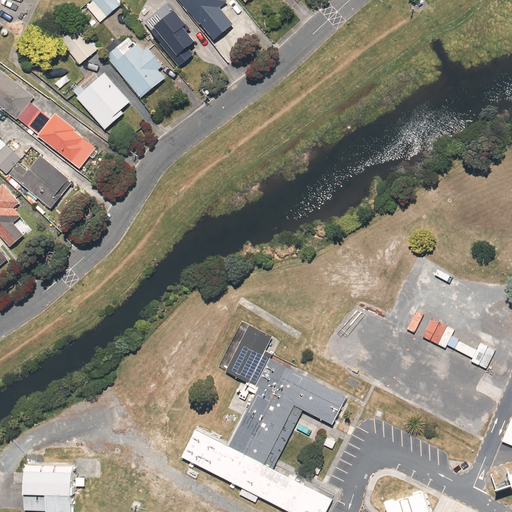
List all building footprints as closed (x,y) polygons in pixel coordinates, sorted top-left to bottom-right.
[(122,5),(118,0),(93,0),(86,6),(100,23),(122,5)] [(230,1),(228,0),(181,0),(201,24),(202,23),(216,40),(235,24),(222,8),(230,1)] [(190,48),(197,41),(187,29),(192,25),(176,6),(173,9),(168,3),(150,18),(148,16),(140,22),(179,69),(196,55),(190,48)] [(81,65),(99,50),(80,27),(61,42),(81,65)] [(126,54),(137,45),(130,37),(119,46),(126,54)] [(119,46),(107,56),(143,97),(166,78),(159,70),(165,65),(151,48),(150,47),(145,51),(139,44),(137,45),(126,54),(119,46)] [(0,105),(18,120),(19,118),(32,102),(36,97),(0,68),(0,105)] [(80,97),(101,79),(95,73),(75,91),(80,97)] [(80,97),(79,98),(107,129),(125,113),(123,110),(132,102),(107,73),(101,79),(80,97)] [(41,110),(32,102),(19,118),(29,126),(41,110)] [(53,119),(41,110),(29,126),(40,135),(53,119)] [(84,148),(80,145),(85,138),(76,131),(78,129),(57,113),(53,119),(40,135),(40,136),(73,162),(84,148)] [(98,148),(85,138),(80,145),(84,148),(73,162),(82,169),(98,148)] [(21,158),(8,145),(0,153),(0,167),(7,174),(21,158)] [(75,182),(43,155),(30,171),(20,163),(11,174),(53,208),(75,182)] [(22,202),(5,183),(0,187),(0,234),(12,247),(32,230),(21,218),(22,216),(15,208),(22,202)] [(470,354),(496,367),(511,334),(511,302),(392,242),(396,234),(369,221),(308,345),(478,430),(490,404),(437,378),(440,372),(446,375),(452,364),(441,359),(446,349),(451,351),(461,331),(454,328),(460,315),(483,326),(470,354)] [(0,246),(0,267),(10,258),(0,246)] [(274,331),(250,319),(225,368),(256,384),(226,441),(195,426),(181,454),(295,511),(325,511),(334,497),(273,466),(303,408),(334,424),(348,395),(263,352),(274,331)] [(28,505),(28,508),(50,508),(50,511),(72,511),(73,486),(87,486),(87,477),(74,476),(75,468),(29,467),(29,473),(28,505)] [(435,511),(430,492),(388,505),(390,511),(435,511)]
